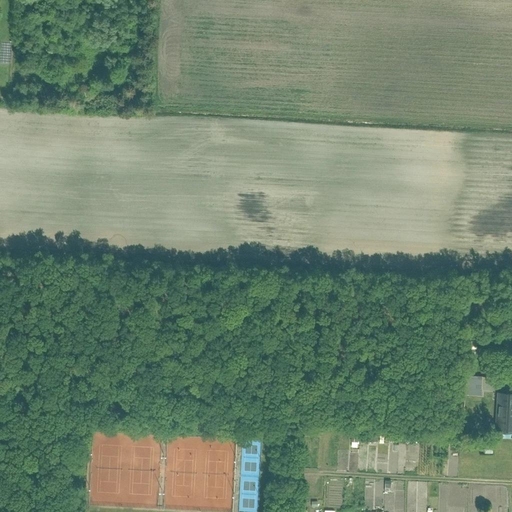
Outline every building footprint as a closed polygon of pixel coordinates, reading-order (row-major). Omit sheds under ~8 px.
[(481,285),(481,286),(480,298),(494,298),(495,285),(481,285)] [(467,311),(466,326),(468,326),(468,329),(473,329),(473,326),(476,326),(476,302),(467,302),(467,311)] [(466,354),(477,355),(477,340),(466,340),(466,354)] [(502,379),(511,379),(511,359),(502,359),(502,379)] [(511,409),(511,381),(498,380),(494,432),(511,433),(511,409)] [(342,442),(342,468),(351,469),(352,442),(342,442)] [(378,462),(378,447),(370,447),(370,462),(378,462)]
